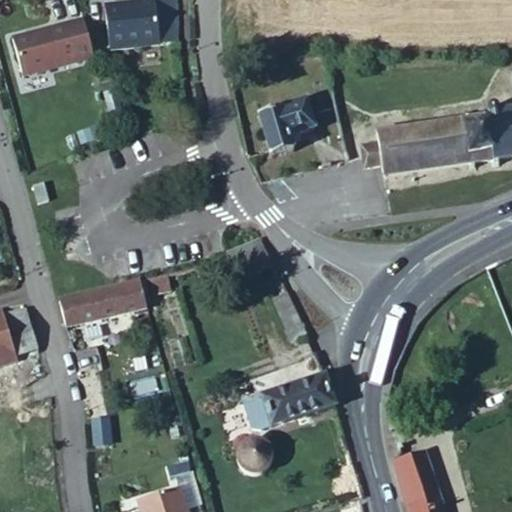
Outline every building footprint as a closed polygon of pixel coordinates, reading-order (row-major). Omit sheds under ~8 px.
[(109,40),(170,34),(168,0),(137,0),(106,4),(109,40)] [(28,69),(99,51),(87,14),(35,29),(34,26),(16,31),(28,69)] [(323,113),(335,110),(330,86),(317,89),(323,113)] [(316,130),(307,102),(259,116),(272,158),(295,151),(291,138),(316,130)] [(511,112),(498,115),(497,108),(490,108),(490,109),(484,110),(484,117),(467,120),(466,113),(460,114),(461,120),(377,133),(378,142),(382,165),(384,176),(470,164),(471,172),(476,171),(475,163),(490,161),(491,168),(499,167),(499,159),(511,157),(511,112)] [(382,165),(378,142),(361,145),(365,167),(382,165)] [(274,267),(261,240),(228,254),(230,261),(233,264),(243,260),(250,276),(274,267)] [(173,292),(168,276),(151,280),(156,296),(173,292)] [(147,308),(141,282),(56,302),(63,327),(147,308)] [(308,336),(287,295),(272,302),(291,343),(308,336)] [(14,353),(1,315),(0,311),(0,366),(16,361),(14,353)] [(26,315),(21,311),(1,315),(14,353),(36,348),(26,315)] [(334,407),(325,377),(262,398),(273,427),(334,407)] [(273,427),(262,398),(244,404),(252,430),(260,431),(273,427)] [(257,477),(264,473),(269,467),(270,462),(270,457),(269,452),(265,447),(260,444),(253,442),(246,443),(241,447),(237,453),(236,457),(236,464),(239,469),(243,474),(248,476),(257,477)] [(446,511),(428,453),(394,462),(409,511),(446,511)] [(180,511),(175,491),(133,503),(135,511),(180,511)]
